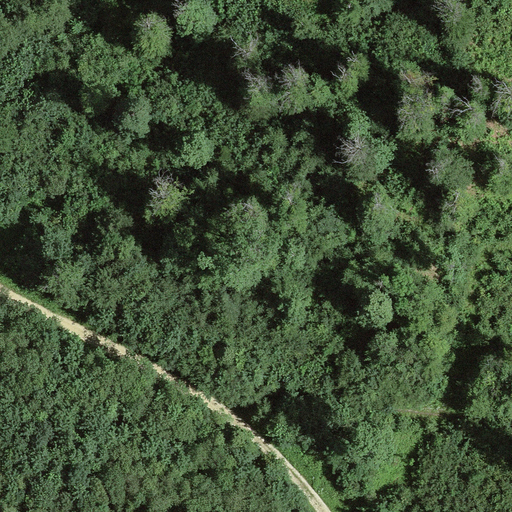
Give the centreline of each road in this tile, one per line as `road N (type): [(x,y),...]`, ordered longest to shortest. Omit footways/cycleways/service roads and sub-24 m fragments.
road 1 (track): [(324,511),(263,442),(213,402),(0,292)]
road 2 (track): [(213,402),(324,398),(511,420)]
